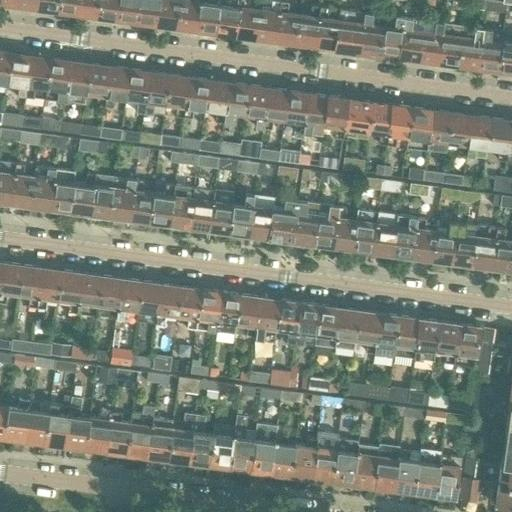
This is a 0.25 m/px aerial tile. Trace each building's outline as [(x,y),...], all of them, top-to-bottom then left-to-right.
[(36,0),(36,7),(56,10),(57,0),(36,0)] [(57,0),(56,10),(76,13),(77,0),(57,0)] [(77,0),(76,13),(95,16),(97,0),(77,0)] [(97,0),(95,16),(115,18),(117,0),(97,0)] [(117,0),(115,18),(135,21),(137,0),(117,0)] [(137,0),(135,21),(155,24),(157,0),(137,0)] [(157,0),(155,24),(175,26),(178,0),(157,0)] [(178,0),(175,26),(195,29),(198,0),(178,0)] [(218,0),(198,0),(195,29),(214,32),(218,0)] [(218,0),(214,32),(234,34),(238,0),(218,0)] [(238,0),(234,34),(254,37),(257,8),(246,7),(247,0),(238,0)] [(254,37),(274,40),(279,0),(275,0),(270,0),(270,10),(257,8),(254,37)] [(274,40),(294,42),(297,14),(286,12),(288,2),(279,0),(274,40)] [(475,0),(475,8),(484,10),(484,0),(475,0)] [(488,0),(484,0),(484,10),(504,13),(505,2),(488,0)] [(294,42),(313,45),(318,6),(310,5),(309,15),(297,14),(294,42)] [(313,45),(333,48),(337,19),(326,18),(327,7),(318,6),(313,45)] [(333,48),(355,51),(361,11),(351,10),(349,21),(337,19),(333,48)] [(355,51),(378,54),(383,14),(361,11),(355,51)] [(378,54),(397,56),(403,17),(383,14),(378,54)] [(397,56),(417,59),(421,31),(410,29),(411,18),(403,17),(397,56)] [(417,59),(437,62),(442,23),(434,22),(433,32),(421,31),(417,59)] [(437,62),(457,64),(462,26),(442,23),(437,62)] [(457,64),(477,67),(482,28),(462,26),(457,64)] [(477,67),(496,70),(500,41),(501,30),(490,28),(490,29),(482,28),(477,67)] [(496,70),(511,71),(511,42),(500,41),(496,70)] [(16,93),(23,94),(28,55),(8,52),(4,81),(18,82),(16,93)] [(34,85),(44,86),(48,58),(28,55),(23,94),(33,96),(34,85)] [(56,99),(63,100),(68,60),(48,58),(44,86),(57,88),(56,99)] [(83,102),(84,91),(88,63),(68,60),(63,100),(83,102)] [(95,104),(103,105),(108,66),(88,63),(84,91),(97,93),(95,104)] [(113,95),(124,97),(128,68),(108,66),(103,105),(112,106),(113,95)] [(135,109),(143,111),(148,71),(128,68),(124,97),(137,99),(135,109)] [(163,113),(165,102),(169,74),(148,71),(143,111),(163,113)] [(174,115),(183,116),(188,76),(169,74),(165,102),(176,104),(174,115)] [(192,106),(204,108),(208,79),(188,76),(183,116),(191,117),(192,106)] [(214,120),(223,121),(228,82),(208,79),(204,108),(216,109),(214,120)] [(232,112),(244,113),(248,85),(228,82),(223,121),(231,122),(232,112)] [(254,126),(262,127),(267,87),(248,85),(244,113),(255,115),(254,126)] [(272,117),(283,118),(286,90),(267,87),(262,127),(270,128),(272,117)] [(300,138),(301,132),(306,92),(286,90),(283,118),(295,120),(293,137),(300,138)] [(311,122),(322,124),(326,95),(306,92),(301,132),(310,133),(311,122)] [(333,136),(344,138),(349,98),(326,95),(322,124),(334,125),(333,136)] [(372,101),(349,98),(344,138),(345,138),(346,135),(366,138),(367,130),(368,130),(372,101)] [(377,142),(386,143),(391,104),(372,101),(368,130),(379,131),(377,142)] [(395,133),(407,135),(410,106),(391,104),(386,143),(394,144),(395,133)] [(405,146),(425,149),(430,109),(410,106),(407,135),(405,146)] [(445,151),(446,140),(450,112),(430,109),(425,149),(445,151)] [(13,124),(20,125),(21,117),(22,115),(22,114),(2,111),(2,113),(0,122),(13,124)] [(457,153),(465,154),(470,115),(450,112),(446,140),(458,142),(457,153)] [(21,117),(20,125),(27,126),(39,128),(41,117),(29,116),(22,115),(21,117)] [(474,144),(486,146),(490,117),(470,115),(465,154),(473,155),(474,144)] [(39,128),(60,131),(61,122),(61,120),(41,117),(39,128)] [(496,158),(505,160),(510,120),(490,117),(486,146),(498,147),(496,158)] [(60,131),(80,133),(81,124),(69,123),(61,122),(60,131)] [(80,133),(99,136),(101,127),(81,124),(80,133)] [(0,137),(17,140),(19,130),(0,127),(0,137)] [(101,127),(99,136),(119,139),(121,130),(101,127)] [(17,140),(38,143),(39,132),(19,130),(17,140)] [(125,140),(139,141),(140,133),(126,131),(125,140)] [(38,143),(56,145),(58,135),(39,132),(38,143)] [(140,133),(139,141),(159,144),(160,135),(140,133)] [(159,144),(179,147),(180,138),(180,137),(161,134),(159,144)] [(58,135),(56,145),(65,146),(67,136),(58,135)] [(77,148),(97,151),(98,141),(79,138),(77,148)] [(179,147),(199,150),(200,139),(187,138),(187,139),(180,138),(179,147)] [(250,156),(258,157),(259,149),(260,141),(240,138),(240,143),(238,155),(250,156)] [(199,150),(219,152),(220,144),(220,142),(200,139),(199,150)] [(219,152),(226,153),(238,155),(240,143),(221,140),(220,142),(220,144),(219,152)] [(98,141),(97,151),(104,152),(106,142),(98,141)] [(130,155),(137,156),(139,146),(131,145),(130,155)] [(259,149),(258,157),(265,158),(277,160),(278,151),(267,150),(259,149)] [(169,161),(177,162),(178,152),(171,151),(169,161)] [(277,160),(298,163),(299,154),(278,151),(277,160)] [(177,162),(196,165),(198,154),(178,152),(177,162)] [(196,165),(216,167),(218,157),(198,154),(196,165)] [(319,156),(317,166),(337,168),(339,159),(319,156)] [(216,167),(236,170),(238,160),(218,157),(216,167)] [(0,200),(9,202),(14,162),(0,160),(0,200)] [(236,170),(256,173),(257,162),(238,160),(236,170)] [(342,169),(362,172),(363,161),(355,160),(352,163),(343,161),(342,169)] [(9,202),(30,204),(33,176),(22,174),(23,163),(14,162),(9,202)] [(257,162),(256,173),(263,174),(264,163),(257,162)] [(30,204),(48,207),(53,168),(46,167),(35,165),(33,176),(30,204)] [(375,173),(382,174),(383,166),(376,165),(375,173)] [(287,177),(296,178),(297,168),(288,166),(287,177)] [(383,166),(382,174),(390,175),(391,167),(383,166)] [(414,179),(422,180),(423,171),(423,170),(423,168),(408,166),(407,178),(414,179)] [(53,168),(48,207),(68,210),(72,181),(74,170),(63,169),(53,168)] [(301,168),(299,179),(307,180),(309,169),(301,168)] [(429,181),(441,182),(442,172),(423,170),(423,171),(422,180),(429,181)] [(331,189),(339,190),(341,173),(321,171),(319,181),(332,183),(331,189)] [(68,210),(88,212),(93,173),(86,172),(85,183),(72,181),(68,210)] [(442,172),(441,182),(461,185),(462,176),(462,175),(442,172)] [(88,212),(109,215),(115,176),(93,173),(88,212)] [(341,173),(339,190),(346,191),(349,175),(341,173)] [(109,215),(129,218),(134,179),(115,176),(109,215)] [(359,187),(380,190),(381,179),(361,176),(359,187)] [(462,176),(461,185),(468,186),(469,177),(462,176)] [(492,189),(503,191),(505,177),(494,176),(492,189)] [(511,178),(505,177),(503,191),(511,191),(511,178)] [(129,218),(149,221),(153,192),(141,190),(142,180),(134,179),(129,218)] [(381,179),(380,190),(386,190),(388,180),(381,179)] [(149,221),(169,223),(174,184),(165,183),(164,193),(153,192),(149,221)] [(412,194),(419,195),(420,184),(413,183),(412,194)] [(169,223),(188,226),(192,197),(193,187),(174,184),(169,223)] [(420,184),(419,195),(426,196),(427,185),(420,184)] [(188,226),(209,229),(214,189),(193,187),(192,197),(188,226)] [(439,197),(451,198),(459,199),(461,190),(440,187),(439,197)] [(209,229),(228,231),(232,203),(220,201),(222,190),(214,189),(209,229)] [(461,190),(459,199),(466,200),(468,191),(461,190)] [(228,231),(247,234),(253,195),(244,194),(243,204),(232,203),(228,231)] [(491,204),(506,206),(507,197),(507,196),(492,194),(491,204)] [(247,234),(268,237),(271,208),(260,206),(261,196),(253,195),(247,234)] [(268,237),(289,239),(294,200),(284,199),(283,210),(271,208),(268,237)] [(289,239),(312,243),(316,214),(304,213),(305,202),(294,200),(289,239)] [(312,243),(332,245),(337,206),(329,205),(327,216),(316,214),(312,243)] [(332,245),(351,248),(355,219),(344,218),(345,207),(337,206),(332,245)] [(351,248),(372,251),(377,212),(356,209),(355,219),(351,248)] [(372,251),(391,253),(395,225),(383,223),(385,213),(377,212),(372,251)] [(391,253),(411,256),(416,217),(408,216),(406,226),(395,225),(391,253)] [(411,256),(432,259),(436,230),(423,229),(424,218),(416,217),(411,256)] [(432,259),(451,261),(456,222),(447,221),(446,232),(436,230),(432,259)] [(451,261),(471,264),(475,235),(462,234),(464,223),(456,222),(451,261)] [(490,267),(496,227),(476,224),(475,235),(471,264),(490,267)] [(490,267),(510,269),(511,255),(511,240),(502,239),(503,228),(496,227),(490,267)] [(6,291),(17,292),(20,264),(1,261),(0,267),(0,301),(5,302),(6,291)] [(27,305),(36,306),(41,267),(20,264),(17,292),(29,294),(27,305)] [(46,296),(57,298),(61,269),(41,267),(36,306),(44,307),(46,296)] [(67,310),(75,311),(81,272),(61,269),(57,298),(69,299),(67,310)] [(95,314),(97,303),(100,275),(81,272),(75,311),(84,313),(95,314)] [(95,314),(115,317),(120,277),(100,275),(97,303),(95,314)] [(126,307),(136,308),(139,280),(120,277),(115,317),(124,318),(126,307)] [(134,320),(154,322),(159,282),(139,280),(136,308),(134,320)] [(165,312),(175,314),(179,285),(159,282),(154,322),(163,324),(165,312)] [(186,327),(195,328),(200,288),(179,285),(175,314),(187,316),(186,327)] [(206,329),(214,330),(219,291),(200,288),(195,328),(206,329)] [(214,330),(235,333),(240,293),(219,291),(214,330)] [(240,293),(235,333),(254,335),(259,296),(240,293)] [(264,326),(275,327),(278,299),(259,296),(254,335),(263,337),(264,326)] [(285,340),(293,341),(298,301),(278,299),(275,327),(287,329),(285,340)] [(293,341),(313,343),(315,333),(318,304),(298,301),(293,341)] [(313,344),(332,346),(337,307),(318,304),(315,333),(313,343),(313,344)] [(353,349),(355,338),(358,309),(337,307),(332,346),(353,349)] [(365,351),(373,352),(378,312),(358,309),(355,338),(366,339),(365,351)] [(373,352),(392,354),(397,315),(378,312),(373,352)] [(392,354),(412,357),(417,317),(397,315),(392,354)] [(432,360),(434,348),(437,320),(417,317),(412,357),(432,360)] [(444,361),(452,363),(457,323),(437,320),(434,348),(445,350),(444,361)] [(457,323),(452,363),(473,365),(478,326),(457,323)] [(0,338),(0,347),(10,348),(11,340),(0,338)] [(21,350),(30,351),(31,343),(22,342),(21,350)] [(50,354),(69,356),(71,345),(51,342),(50,354)] [(31,343),(30,351),(39,352),(40,344),(31,343)] [(89,359),(90,348),(90,346),(71,344),(71,345),(69,356),(89,359)] [(111,347),(111,351),(109,362),(129,365),(131,354),(131,350),(111,347)] [(476,371),(488,373),(491,348),(480,347),(476,371)] [(89,359),(109,362),(111,351),(90,348),(89,359)] [(0,361),(13,363),(14,354),(0,351),(0,361)] [(23,364),(33,365),(35,357),(24,355),(14,354),(13,363),(23,364)] [(140,366),(149,367),(150,359),(150,356),(131,354),(129,365),(140,366)] [(151,368),(168,370),(170,356),(153,354),(151,368)] [(53,368),(54,368),(55,359),(35,357),(33,365),(53,368)] [(54,368),(74,371),(75,362),(55,359),(54,368)] [(180,371),(189,373),(190,365),(181,364),(180,371)] [(209,367),(190,365),(189,373),(208,375),(209,367)] [(287,386),(296,387),(298,379),(295,378),(296,370),(296,366),(290,365),(289,369),(289,371),(287,386)] [(209,367),(208,375),(217,376),(218,368),(209,367)] [(117,377),(122,378),(126,379),(127,369),(118,368),(117,377)] [(268,383),(287,386),(289,371),(270,368),(268,383)] [(229,378),(236,379),(237,371),(230,370),(229,378)] [(256,382),(267,383),(268,373),(249,370),(249,372),(248,381),(256,382)] [(238,379),(248,381),(249,372),(240,371),(238,379)] [(146,380),(157,381),(158,373),(147,372),(146,380)] [(158,373),(157,381),(167,383),(168,375),(158,373)] [(301,387),(307,388),(309,376),(302,375),(301,387)] [(37,388),(49,390),(51,378),(39,376),(37,388)] [(197,392),(197,387),(198,379),(178,376),(177,389),(197,392)] [(307,388),(328,391),(329,383),(320,382),(321,378),(309,376),(307,388)] [(197,387),(218,390),(219,381),(198,379),(197,387)] [(218,390),(238,393),(239,384),(219,381),(218,390)] [(347,394),(367,396),(369,384),(349,382),(347,394)] [(329,383),(328,391),(336,392),(337,385),(329,383)] [(239,384),(238,393),(249,394),(251,386),(239,384)] [(376,398),(387,399),(389,387),(369,384),(367,396),(376,398)] [(72,395),(80,397),(81,386),(73,386),(72,395)] [(387,399),(407,402),(408,391),(409,388),(389,386),(389,387),(387,399)] [(475,386),(471,411),(481,413),(485,388),(475,386)] [(259,396),(280,399),(281,390),(260,387),(259,396)] [(281,390),(280,399),(300,402),(301,392),(281,390)] [(407,402),(427,405),(428,394),(408,391),(407,402)] [(310,402),(320,404),(321,395),(311,394),(310,402)] [(428,394),(427,405),(446,407),(447,399),(439,398),(439,395),(428,394)] [(70,446),(85,448),(89,416),(79,414),(81,397),(80,397),(72,395),(71,395),(69,405),(63,446),(69,447),(70,446)] [(320,404),(341,407),(342,398),(321,395),(320,404)] [(17,440),(23,440),(29,400),(18,398),(16,406),(7,405),(2,437),(17,439),(17,440)] [(341,407),(351,408),(361,410),(363,401),(352,399),(342,398),(341,407)] [(467,409),(468,402),(447,399),(446,407),(467,409)] [(28,441),(44,443),(49,403),(29,400),(23,440),(28,441)] [(363,401),(361,410),(372,411),(373,402),(363,401)] [(58,445),(63,446),(69,405),(59,403),(49,403),(44,443),(58,445)] [(147,457),(152,416),(154,406),(143,405),(140,423),(130,421),(126,454),(141,456),(147,457)] [(392,414),(403,415),(404,407),(393,405),(392,414)] [(404,407),(403,415),(413,417),(414,408),(404,407)] [(99,451),(106,451),(111,410),(101,409),(100,417),(89,416),(85,448),(99,450),(99,451)] [(424,418),(443,421),(444,412),(425,409),(424,418)] [(111,452),(126,454),(130,421),(121,420),(122,412),(111,410),(106,451),(110,452),(111,452)] [(182,462),(188,462),(194,413),(183,412),(181,428),(171,427),(167,459),(182,461),(182,462)] [(444,412),(443,421),(455,422),(456,413),(444,412)] [(193,463),(208,465),(212,432),(202,431),(205,414),(194,413),(188,462),(193,463)] [(234,468),(250,470),(254,438),(243,436),(246,415),(236,414),(234,424),(229,468),(234,469),(234,468)] [(152,457),(167,459),(171,427),(172,419),(152,416),(147,457),(152,458),(152,457)] [(229,468),(234,424),(213,422),(212,432),(208,465),(223,467),(229,468)] [(470,422),(466,448),(477,449),(480,424),(470,422)] [(505,453),(504,463),(511,463),(511,424),(509,424),(508,434),(503,434),(501,452),(505,453)] [(317,425),(315,438),(310,479),(316,480),(316,479),(331,481),(335,448),(325,447),(328,426),(317,425)] [(264,473),(270,473),(276,432),(265,431),(263,439),(254,438),(250,470),(264,472),(264,473)] [(275,474),(291,476),(295,443),(284,442),(285,434),(276,432),(270,473),(275,474)] [(305,478),(310,479),(315,438),(305,436),(304,444),(295,443),(291,476),(305,478)] [(387,489),(392,490),(398,449),(399,441),(389,439),(387,455),(376,454),(372,487),(378,488),(378,487),(387,489)] [(346,484),(352,484),(358,443),(347,442),(346,450),(335,448),(331,481),(346,483),(346,484)] [(366,486),(372,487),(376,454),(378,446),(358,443),(352,484),(357,485),(367,486),(366,486)] [(399,490),(413,492),(417,460),(418,452),(398,449),(392,490),(398,491),(399,490)] [(428,495),(433,495),(438,455),(429,453),(427,461),(417,460),(413,492),(428,494),(428,495)] [(438,455),(433,495),(439,496),(440,496),(455,498),(460,457),(438,455)] [(465,458),(460,498),(476,500),(478,478),(473,477),(475,459),(465,458)] [(499,462),(496,491),(490,490),(489,502),(511,505),(511,463),(504,463),(499,462)]
